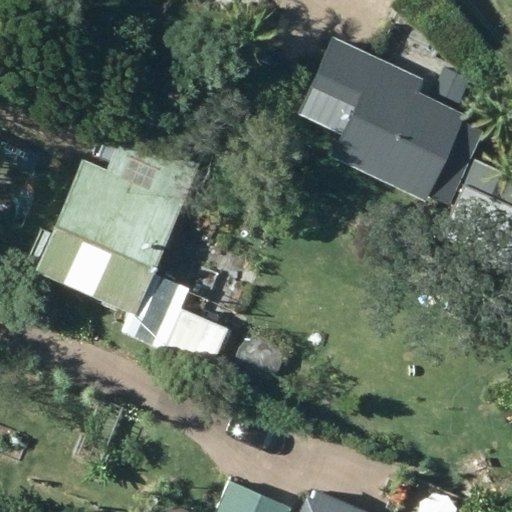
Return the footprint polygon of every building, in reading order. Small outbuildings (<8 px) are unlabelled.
[(416,81),(320,39),(285,120),(325,138),(315,160),(414,202),(416,198),(438,207),(433,219),(511,253),(511,211),(494,204),(508,175),(467,149),(474,134),(453,125),(457,117),(409,97),(416,81)] [(22,277),(125,318),(188,159),(117,131),(100,174),(68,161),(22,277)] [(200,374),(220,331),(169,308),(149,351),(200,374)] [(275,511),(220,487),(208,511),(275,511)] [(285,511),(349,511),(303,492),(298,502),(291,499),(285,511)]
